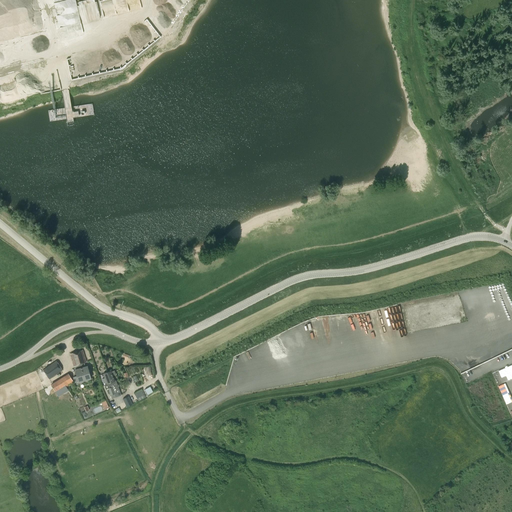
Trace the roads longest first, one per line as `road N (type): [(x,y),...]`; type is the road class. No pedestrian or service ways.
road 1 (tertiary): [(157,342),(298,278),(357,270),(463,238),(503,240)]
road 2 (unclassified): [(157,342),(145,324),(99,305),(0,224)]
road 3 (tertiary): [(0,369),(73,325),(157,342)]
